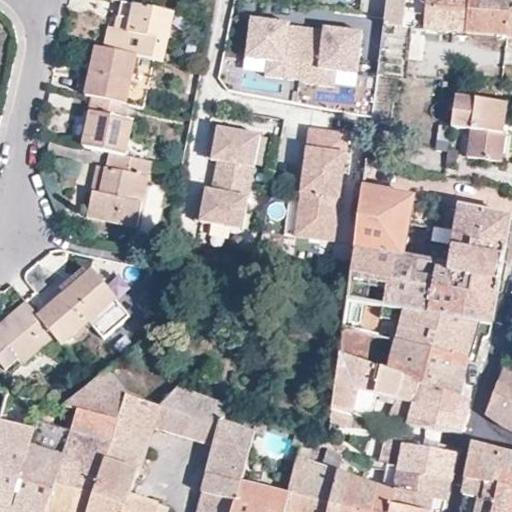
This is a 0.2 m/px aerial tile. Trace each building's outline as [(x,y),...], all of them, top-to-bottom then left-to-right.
[(386,0),(384,17),(383,26),(466,35),(468,0),(386,0)] [(511,0),(468,0),(466,35),(507,39),(511,0)] [(131,5),(121,3),(118,18),(121,19),(119,31),(109,29),(104,50),(136,57),(157,61),(161,41),(168,42),(174,14),(131,5)] [(356,76),(362,34),(354,33),(353,38),(347,37),(348,32),(323,29),(323,31),(288,27),(289,24),(273,22),(272,27),(265,26),(266,21),(250,19),(245,60),(279,64),(276,80),(299,83),(299,85),(326,89),(328,72),(356,76)] [(104,50),(97,48),(86,97),(94,99),(126,106),(136,57),(104,50)] [(404,57),(379,54),(377,71),(402,74),(404,57)] [(500,104),(457,98),(452,128),(472,130),(468,159),(502,162),(505,135),(497,134),(500,104)] [(126,106),(94,99),(90,117),(93,117),(91,128),(88,128),(83,148),(109,153),(125,157),(133,122),(125,120),(128,106),(126,106)] [(199,195),(197,208),(202,210),(199,223),(242,231),(251,185),(260,138),(217,129),(211,134),(207,155),(210,161),(217,162),(211,192),(205,191),(199,195)] [(347,136),(310,131),(304,168),(320,170),(319,176),(316,176),(314,190),(303,188),(298,224),(336,229),(347,136)] [(125,157),(109,153),(100,194),(94,193),(87,219),(136,229),(151,162),(125,157)] [(362,189),(347,301),(385,308),(404,311),(494,327),(511,223),(511,217),(458,207),(456,219),(413,210),(416,199),(362,189)] [(92,272),(39,316),(56,336),(64,344),(89,323),(116,300),(92,272)] [(129,316),(116,300),(89,323),(103,338),(129,316)] [(385,308),(347,301),(343,329),(371,336),(377,337),(385,308)] [(21,365),(56,336),(39,316),(30,306),(17,317),(15,314),(0,326),(0,364),(5,371),(17,360),(21,365)] [(396,342),(469,361),(475,337),(484,339),(487,339),(491,337),(494,327),(404,311),(396,342)] [(367,365),(371,336),(343,329),(339,355),(367,365)] [(387,372),(459,398),(469,361),(396,342),(387,372)] [(339,355),(332,409),(353,416),(370,421),(376,395),(413,404),(409,426),(461,434),(467,416),(471,403),(459,398),(387,372),(367,365),(339,355)] [(511,371),(505,368),(486,417),(493,421),(506,430),(511,432),(511,371)] [(68,447),(47,511),(89,511),(119,422),(87,414),(119,386),(108,372),(96,381),(67,405),(62,409),(78,412),(68,447)] [(0,386),(0,394),(7,396),(9,387),(0,385),(0,386)] [(9,387),(7,396),(9,397),(45,405),(47,395),(9,387)] [(0,422),(9,397),(7,396),(0,394),(0,422)] [(89,511),(156,511),(159,506),(130,497),(159,407),(127,397),(119,422),(89,511)] [(202,494),(236,503),(242,484),(255,433),(253,432),(257,421),(247,417),(244,428),(224,422),(221,421),(202,494)] [(0,511),(10,511),(31,447),(35,434),(0,425),(0,511)] [(384,438),(379,464),(386,465),(397,468),(396,473),(451,484),(456,464),(458,455),(438,452),(439,445),(425,442),(424,449),(402,445),(390,439),(384,438)] [(31,447),(10,511),(47,511),(68,447),(60,444),(56,456),(31,447)] [(477,499),(474,511),(511,511),(511,456),(492,451),(473,447),(462,495),(477,499)] [(289,496),(284,511),(328,511),(338,473),(298,458),(289,496)] [(386,465),(380,488),(395,494),(392,508),(410,511),(445,511),(451,484),(396,473),(397,468),(386,465)] [(338,473),(328,511),(355,511),(361,481),(338,473)] [(355,511),(390,511),(392,508),(395,494),(380,488),(361,481),(355,511)] [(284,511),(289,496),(242,484),(236,503),(233,511),(284,511)]
